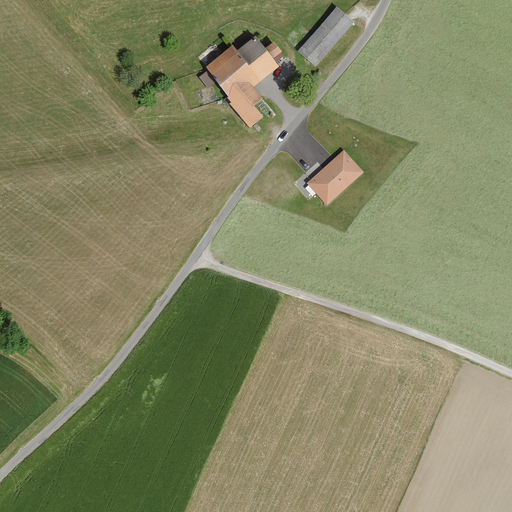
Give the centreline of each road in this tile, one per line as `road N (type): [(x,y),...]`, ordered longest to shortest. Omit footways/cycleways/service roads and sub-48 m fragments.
road 1 (unclassified): [(0,479),(99,385),(155,317),(388,0)]
road 2 (track): [(511,373),(199,255)]
